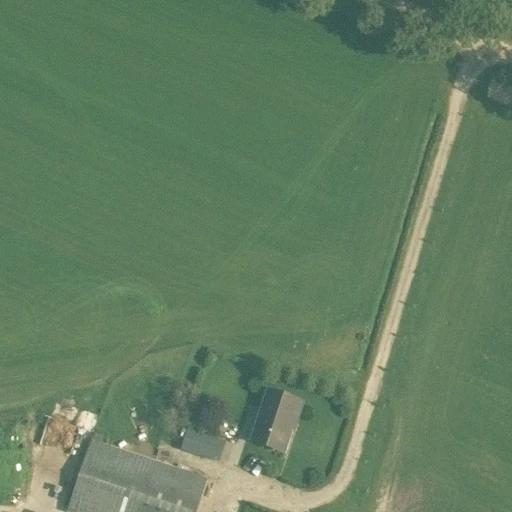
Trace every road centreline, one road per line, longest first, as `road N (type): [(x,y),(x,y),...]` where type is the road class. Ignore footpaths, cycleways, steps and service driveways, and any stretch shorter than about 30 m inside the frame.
road 1 (track): [(474,40),(348,467),(335,488),(301,498)]
road 2 (track): [(383,0),(511,57)]
